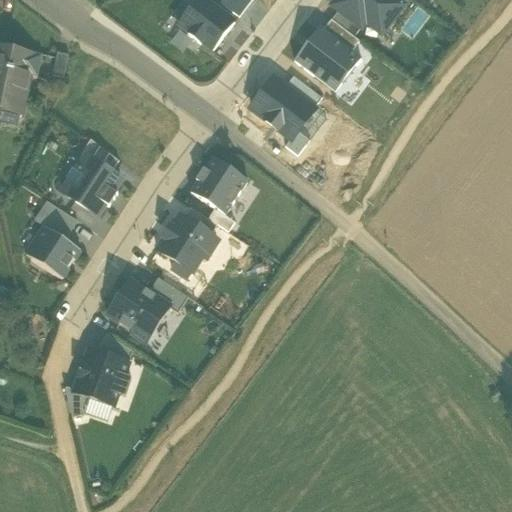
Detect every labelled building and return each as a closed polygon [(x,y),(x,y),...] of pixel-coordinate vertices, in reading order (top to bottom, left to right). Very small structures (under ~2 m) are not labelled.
[(201,0),(199,0),(178,28),(190,36),(188,38),(200,47),(202,45),(213,54),(235,25),(201,0)] [(224,0),(220,6),(239,20),(253,1),(251,0),(224,0)] [(394,0),(338,0),(332,8),(339,13),(361,30),(366,24),(369,19),(385,31),(403,7),(394,0)] [(339,13),(331,22),(354,39),(361,30),(339,13)] [(366,24),(381,36),(385,31),(369,19),(366,24)] [(323,33),(351,54),(359,43),(354,39),(331,22),(323,33)] [(351,54),(323,33),(308,52),(305,49),(294,64),(336,96),(361,62),(351,54)] [(0,114),(0,115),(19,119),(21,119),(30,79),(38,80),(43,58),(0,49),(0,114)] [(52,78),(64,81),(69,57),(57,55),(52,78)] [(293,78),(285,89),(314,112),(322,100),(293,78)] [(297,133),(314,112),(285,89),(275,82),(252,113),(290,142),(297,133)] [(314,112),(297,133),(310,143),(326,121),(314,112)] [(0,124),(17,129),(19,119),(0,115),(0,116),(0,124)] [(297,159),(310,143),(297,133),(290,142),(285,149),(297,159)] [(82,157),(86,160),(111,176),(119,164),(91,143),(82,157)] [(111,176),(86,160),(78,174),(72,170),(65,181),(70,185),(62,196),(97,219),(104,207),(109,210),(117,197),(113,194),(121,182),(111,176)] [(198,186),(190,197),(214,212),(225,219),(247,184),(213,162),(205,174),(204,173),(196,184),(198,186)] [(48,206),(36,224),(45,230),(45,231),(49,233),(62,215),(48,206)] [(182,221),(209,239),(216,228),(208,223),(189,210),(182,221)] [(214,212),(208,223),(216,228),(228,236),(235,226),(225,219),(214,212)] [(77,225),(62,215),(49,233),(65,244),(77,225)] [(191,276),(195,279),(218,244),(209,239),(182,221),(179,219),(156,254),(176,266),(191,276)] [(45,231),(26,259),(62,282),(80,254),(65,244),(49,233),(45,231)] [(191,276),(176,266),(170,274),(186,284),(191,276)] [(188,300),(158,281),(148,296),(170,310),(170,312),(177,317),(188,300)] [(130,284),(117,304),(119,305),(132,285),(130,284)] [(148,296),(132,285),(119,305),(117,304),(107,319),(132,335),(130,339),(145,349),(170,312),(170,310),(148,296)] [(107,338),(96,355),(128,367),(133,355),(107,338)] [(74,393),(73,397),(86,401),(90,403),(112,410),(114,411),(119,398),(125,401),(132,382),(125,380),(129,367),(128,367),(96,355),(88,353),(74,393)] [(66,393),(72,422),(84,418),(82,411),(86,401),(73,397),(74,393),(66,391),(66,393)] [(112,410),(90,403),(85,417),(107,425),(112,410)]
